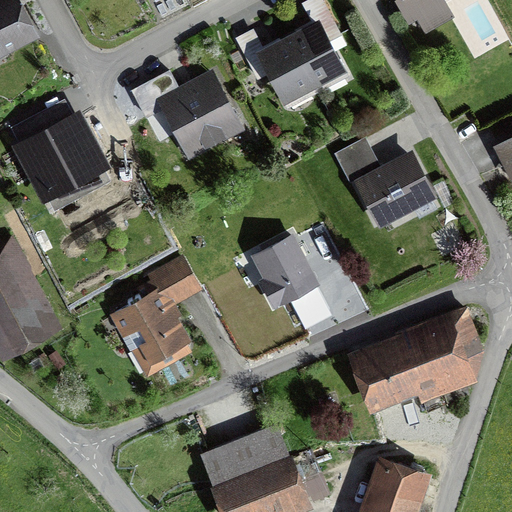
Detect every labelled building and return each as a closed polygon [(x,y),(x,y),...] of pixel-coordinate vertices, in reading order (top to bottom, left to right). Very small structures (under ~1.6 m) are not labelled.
[(0,0),(0,50),(34,33),(16,0),(0,0)] [(402,0),(399,2),(408,18),(416,13),(424,27),(450,14),(442,0),(402,0)] [(317,89),(323,86),(319,78),(342,66),(319,23),(290,38),(317,89)] [(317,89),(290,38),(262,53),(284,96),(307,84),(312,92),(317,89)] [(186,147),(237,120),(215,78),(164,105),(186,147)] [(147,115),(158,109),(144,83),(133,88),(147,115)] [(47,190),(100,162),(76,118),(23,146),(47,190)] [(511,167),(511,137),(499,144),(511,167)] [(376,173),(373,166),(378,164),(364,138),(338,152),(351,178),(359,174),(381,218),(430,192),(410,155),(376,173)] [(332,312),(291,235),(256,254),(268,277),(263,279),(275,302),(289,295),(306,326),(332,312)] [(0,331),(8,346),(48,324),(0,240),(0,239),(0,331)] [(187,345),(165,306),(169,304),(157,283),(128,299),(130,303),(115,311),(126,331),(122,334),(130,349),(143,342),(155,363),(187,345)] [(476,359),(480,348),(468,317),(358,359),(373,399),(417,382),(428,410),(467,395),(478,358),(476,359)] [(298,478),(319,469),(310,448),(289,456),(298,478)] [(227,511),(264,511),(305,496),(298,478),(289,456),(217,485),(227,511)] [(376,511),(405,511),(419,473),(385,461),(368,509),(376,511)]
